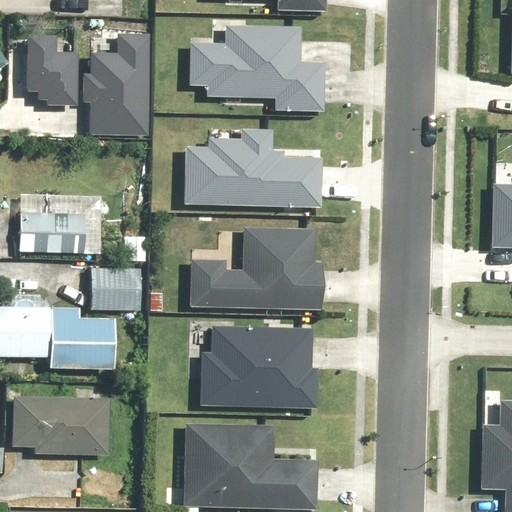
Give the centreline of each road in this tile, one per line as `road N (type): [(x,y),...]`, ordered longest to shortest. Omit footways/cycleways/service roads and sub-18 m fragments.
road 1 (residential): [(411,0),(403,337)]
road 2 (residential): [(403,337),(398,511)]
